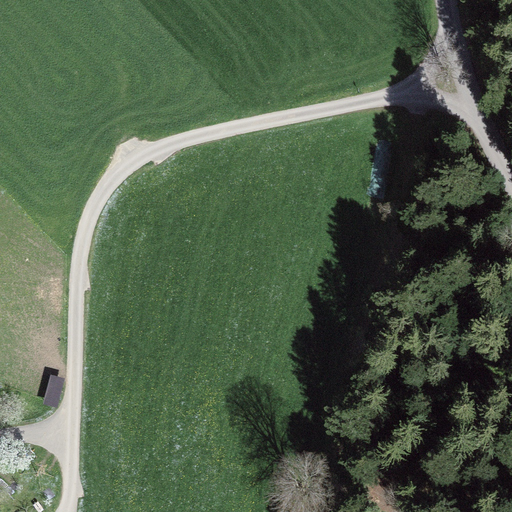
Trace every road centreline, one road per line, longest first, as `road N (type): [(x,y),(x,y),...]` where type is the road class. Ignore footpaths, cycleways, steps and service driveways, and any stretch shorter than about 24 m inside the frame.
road 1 (track): [(459,79),(194,136),(122,168),(95,206),(81,252),(70,511)]
road 2 (unclassified): [(511,185),(459,79),(447,0)]
road 3 (track): [(120,0),(127,69),(122,168)]
